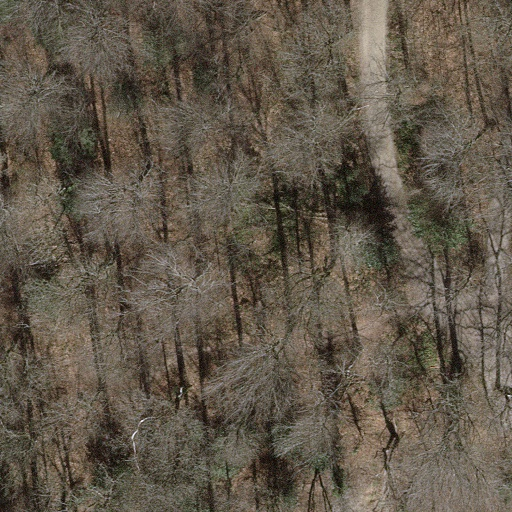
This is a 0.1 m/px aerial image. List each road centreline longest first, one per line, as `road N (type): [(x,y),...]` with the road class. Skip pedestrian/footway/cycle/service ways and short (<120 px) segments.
road 1 (track): [(376,0),(382,145),(403,229),(441,296),(481,337)]
road 2 (track): [(481,337),(511,157)]
